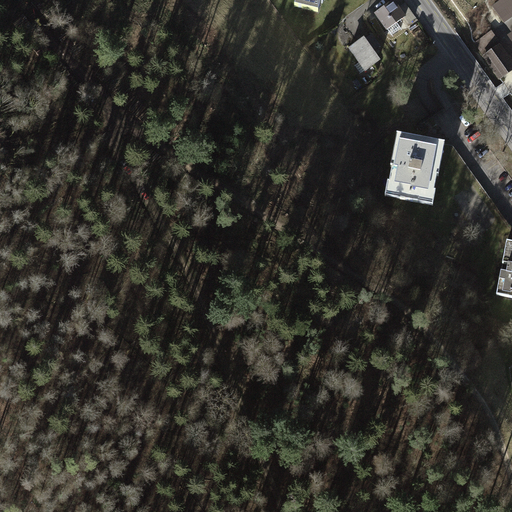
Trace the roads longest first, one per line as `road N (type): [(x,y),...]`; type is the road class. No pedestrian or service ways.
road 1 (track): [(279,511),(169,239),(104,139),(113,117),(23,0)]
road 2 (track): [(113,117),(125,116),(205,177),(323,241),(411,301),(440,331),(498,423),(511,463)]
road 3 (tertiary): [(511,126),(421,0)]
